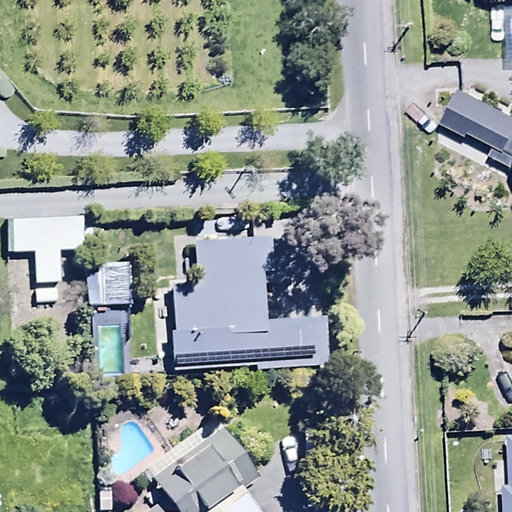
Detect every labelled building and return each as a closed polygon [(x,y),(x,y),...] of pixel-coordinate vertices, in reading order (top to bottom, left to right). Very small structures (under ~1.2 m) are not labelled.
[(497,148),(511,119),(450,88),(433,123),(460,136),(462,133),(487,146),(482,154),(504,165),(509,154),(497,148)] [(163,331),(165,369),(246,366),(246,370),(317,368),(315,319),(256,321),(255,285),(274,284),(272,237),(186,240),(187,285),(165,286),(167,331),(163,331)] [(125,263),(89,263),(90,305),(126,305),(125,263)] [(253,477),(209,418),(136,473),(158,501),(143,511),(279,511),(269,498),(252,511),(236,489),(253,477)] [(497,489),(498,511),(511,511),(511,435),(502,436),(505,488),(497,489)]
